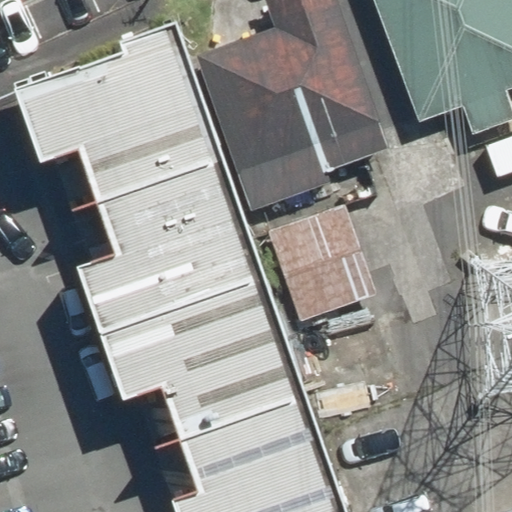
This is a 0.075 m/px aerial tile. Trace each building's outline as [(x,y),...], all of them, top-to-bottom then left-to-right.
[(511,0),(359,0),(411,147),(511,111),(511,0)] [(382,163),(330,17),(210,59),(261,205),(382,163)] [(353,511),(187,39),(41,90),(69,170),(96,161),(132,262),(104,272),(152,406),(180,397),(217,503),(191,511),(353,511)] [(339,207),(263,235),(295,321),(370,293),(339,207)] [(371,324),(302,349),(326,416),(396,391),(371,324)]
